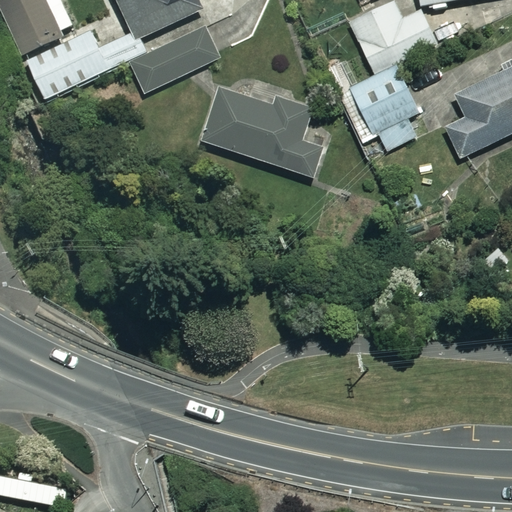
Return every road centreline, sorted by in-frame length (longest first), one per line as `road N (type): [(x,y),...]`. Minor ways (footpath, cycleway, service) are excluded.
road 1 (secondary): [(511,476),(348,460),(252,440),(119,397)]
road 2 (secondary): [(119,397),(0,343)]
